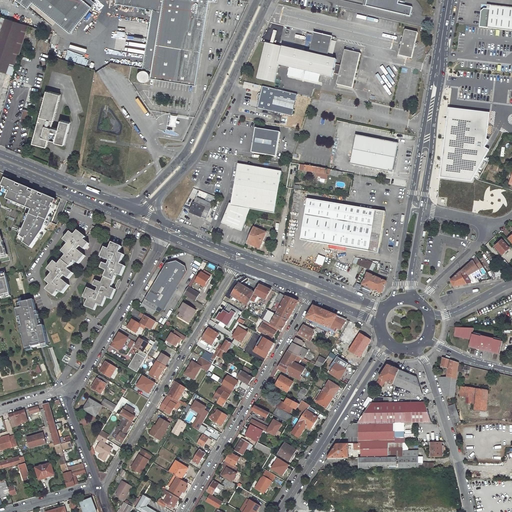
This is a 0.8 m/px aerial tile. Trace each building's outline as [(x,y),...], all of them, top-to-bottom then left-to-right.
[(16,0),(27,8),(32,2),(70,33),(91,7),(91,6),(83,0),(115,0),(115,3),(152,10),(161,11),(152,70),(151,74),(150,78),(195,85),(209,2),(210,1),(216,2),(216,0),(16,0)] [(398,4),(398,0),(366,0),(365,6),(410,16),(412,7),(398,4)] [(481,26),(511,30),(511,7),(488,4),(488,8),(485,8),(482,11),(481,26)] [(152,10),(142,69),(132,67),(132,71),(146,73),(151,74),(152,70),(161,11),(152,10)] [(0,32),(0,70),(13,75),(28,26),(5,18),(0,32)] [(418,33),(405,29),(398,56),(411,59),(418,33)] [(309,53),(265,43),(256,79),(274,83),(278,65),(289,67),(287,76),(317,83),(319,74),(332,77),(333,73),(339,75),(336,85),(352,88),(360,54),(344,50),(341,65),(335,64),(336,60),(331,59),(327,57),(328,53),(330,40),(331,37),(315,33),(314,36),(313,35),(309,53)] [(297,95),(262,87),(260,93),(258,94),(257,96),(256,98),(257,101),(258,102),(257,108),(292,116),(297,95)] [(61,119),(59,128),(52,127),(61,94),(47,90),(33,143),(47,147),(49,139),(56,141),(55,142),(65,144),(71,122),(61,119)] [(25,113),(30,115),(32,107),(27,105),(24,113),(25,113)] [(485,112),(448,108),(439,177),(472,181),(489,150),(485,147),(489,140),(486,139),(490,118),(486,114),(485,112)] [(25,113),(22,123),(28,125),(30,115),(25,113)] [(276,157),(280,133),(255,129),(255,134),(254,134),(253,135),(252,140),(251,143),(251,145),(252,147),(253,147),(252,153),(276,157)] [(398,142),(355,134),(349,164),(392,171),(398,142)] [(250,209),(274,214),(281,172),(238,164),(231,204),(229,203),(220,223),(240,232),(250,209)] [(299,164),(298,170),(317,173),(317,175),(322,175),(322,174),(326,175),(326,174),(327,174),(327,172),(329,172),(329,174),(337,175),(338,174),(342,174),(342,172),(329,170),(299,164)] [(55,206),(56,201),(6,179),(2,187),(11,191),(6,200),(32,211),(21,237),(25,239),(24,244),(31,249),(43,232),(53,209),(51,209),(53,205),(55,206)] [(188,212),(205,220),(211,205),(195,198),(188,212)] [(300,240),(328,245),(377,253),(378,248),(377,248),(383,212),(307,199),(300,240)] [(94,226),(91,234),(96,236),(99,228),(94,226)] [(262,241),(266,233),(253,227),(246,243),(253,246),(254,244),(259,246),(262,241)] [(54,263),(48,272),(52,275),(46,283),(51,286),(47,292),(54,298),(59,292),(63,295),(70,287),(62,280),(64,277),(69,281),(73,274),(69,271),(75,262),(79,265),(85,257),(77,250),(79,247),(84,250),(89,244),(84,241),(85,238),(77,232),(74,236),(70,233),(63,242),(68,245),(62,253),(66,256),(58,266),(54,263)] [(511,246),(504,237),(502,239),(510,248),(511,250),(511,249),(511,246)] [(509,252),(507,251),(510,248),(502,239),(498,242),(494,246),(503,255),(505,253),(507,254),(509,252)] [(110,251),(106,249),(101,258),(111,263),(109,267),(103,264),(101,269),(107,272),(101,284),(95,282),(93,286),(99,290),(97,293),(88,289),(84,298),(88,301),(85,307),(95,312),(98,306),(103,308),(107,299),(112,301),(116,291),(112,289),(117,275),(122,277),(126,268),(121,266),(125,257),(119,254),(122,248),(113,244),(110,251)] [(471,284),(470,281),(467,275),(483,266),(477,257),(459,273),(450,281),(454,287),(471,284)] [(511,270),(511,267),(510,266),(504,259),(500,263),(497,265),(501,269),(503,271),(495,273),(496,279),(508,277),(507,270),(508,272),(509,273),(511,270)] [(362,260),(361,262),(358,260),(357,264),(360,265),(359,266),(369,270),(372,263),(367,260),(366,262),(362,260)] [(161,274),(144,301),(157,309),(163,313),(186,275),(185,270),(176,264),(171,265),(169,269),(167,269),(163,275),(161,274)] [(211,279),(202,273),(196,282),(205,288),(208,282),(211,279)] [(367,273),(362,285),(381,293),(386,282),(367,273)] [(0,298),(6,297),(5,295),(10,294),(7,278),(2,279),(2,277),(0,277),(0,298)] [(265,302),(271,291),(259,286),(254,295),(250,301),(256,304),(259,299),(265,302)] [(254,295),(239,287),(233,297),(247,305),(250,301),(254,295)] [(196,302),(200,295),(189,288),(185,295),(196,302)] [(285,298),(279,295),(275,302),(281,306),(285,298)] [(287,321),(298,303),(285,298),(281,306),(276,315),(287,321)] [(139,309),(152,317),(157,309),(144,301),(139,309)] [(195,310),(184,304),(182,307),(193,314),(195,310)] [(37,318),(34,306),(16,311),(18,319),(20,318),(23,328),(20,328),(22,336),(23,336),(26,350),(32,348),(42,346),(48,345),(45,332),(43,332),(41,333),(38,322),(39,322),(38,318),(37,318)] [(193,314),(182,307),(180,311),(180,312),(183,314),(181,318),(187,322),(189,317),(190,318),(193,314)] [(328,333),(332,326),(337,317),(313,308),(307,319),(320,325),(319,326),(318,327),(318,328),(328,333)] [(231,311),(228,315),(221,310),(216,320),(226,326),(235,313),(231,311)] [(276,315),(266,310),(260,320),(264,322),(277,330),(281,332),(287,321),(276,315)] [(248,318),(256,323),(259,319),(251,315),(248,318)] [(150,331),(155,324),(142,316),(139,320),(141,321),(139,324),(150,331)] [(332,326),(340,331),(346,321),(337,317),(332,326)] [(340,331),(343,333),(349,322),(346,321),(340,331)] [(140,328),(130,322),(127,326),(137,332),(140,328)] [(258,331),(272,339),(277,330),(264,322),(258,331)] [(244,331),(246,328),(238,324),(230,338),(240,344),(247,333),(244,331)] [(298,335),(307,340),(309,342),(313,335),(312,335),(311,334),(313,331),(303,326),(298,335)] [(474,328),(456,327),(455,335),(471,339),(469,347),(500,354),(503,341),(494,339),(494,338),(482,335),(481,336),(473,334),(474,328)] [(316,328),(314,331),(325,337),(328,333),(318,328),(316,328)] [(218,335),(208,330),(200,343),(205,346),(206,344),(211,347),(214,343),(216,344),(217,340),(216,339),(218,335)] [(178,343),(180,339),(181,340),(184,341),(186,337),(175,331),(173,335),(172,334),(167,341),(176,347),(178,343)] [(118,332),(107,350),(112,352),(114,349),(120,352),(128,338),(118,332)] [(370,341),(360,335),(350,351),(360,358),(370,341)] [(300,358),(304,351),(298,348),(302,341),(296,338),(288,352),(297,357),(300,358)] [(264,339),(259,349),(262,350),(259,354),(266,358),(273,345),(264,339)] [(139,351),(147,356),(152,347),(144,342),(140,340),(135,348),(139,351)] [(224,353),(225,354),(231,345),(226,341),(220,351),(216,357),(220,360),(224,353)] [(217,349),(215,352),(213,351),(211,354),(213,355),(210,360),(212,361),(210,364),(212,365),(216,357),(220,351),(217,349)] [(137,355),(144,359),(146,356),(147,356),(139,351),(137,355)] [(298,381),(306,366),(299,362),(296,366),(293,364),(297,357),(288,352),(278,370),(298,381)] [(137,355),(136,354),(128,368),(136,373),(144,359),(137,355)] [(169,360),(161,355),(156,362),(165,367),(169,360)] [(314,365),(321,368),(325,360),(319,356),(314,365)] [(192,362),(189,367),(187,370),(184,375),(193,380),(200,368),(207,372),(212,365),(210,364),(201,358),(196,365),(192,362)] [(440,378),(445,395),(455,396),(458,371),(469,373),(470,366),(459,364),(459,363),(443,358),(442,366),(448,367),(447,377),(440,378)] [(115,368),(106,362),(99,373),(109,379),(115,368)] [(149,375),(157,380),(165,367),(156,362),(149,375)] [(346,371),(336,364),(329,375),(339,381),(346,371)] [(382,388),(385,383),(393,386),(400,372),(388,367),(376,385),(382,388)] [(402,389),(423,397),(417,379),(400,372),(393,386),(399,388),(402,389)] [(247,386),(252,378),(248,376),(242,373),(237,380),(247,386)] [(157,383),(144,375),(137,387),(150,394),(157,383)] [(91,389),(100,394),(108,382),(99,376),(91,389)] [(232,392),(237,383),(227,377),(222,386),(226,388),(232,392)] [(293,383),(282,377),(276,387),(287,393),(293,383)] [(186,389),(176,384),(174,382),(172,385),(174,387),(168,397),(177,403),(178,401),(186,389)] [(338,389),(329,383),(322,393),(332,399),(334,395),(338,389)] [(473,411),(486,412),(488,389),(459,387),(459,397),(465,398),(464,404),(473,405),(473,411)] [(217,404),(223,407),(232,392),(226,388),(224,393),(219,390),(218,390),(212,400),(218,403),(217,404)] [(316,403),(325,409),(332,399),(322,393),(316,403)] [(177,403),(168,397),(160,409),(164,412),(164,414),(169,417),(177,403)] [(279,400),(275,406),(290,414),(293,409),(296,410),(298,407),(300,404),(286,397),(284,402),(279,400)] [(113,412),(115,413),(121,403),(125,404),(126,401),(121,398),(115,407),(116,408),(113,412)] [(104,400),(101,406),(113,413),(113,412),(116,408),(115,407),(104,400)] [(208,407),(197,400),(191,409),(200,414),(203,416),(206,410),(208,407)] [(307,410),(310,406),(302,400),(300,404),(298,407),(307,410)] [(95,417),(101,407),(90,401),(84,410),(91,414),(90,415),(95,417)] [(447,403),(455,426),(461,424),(455,404),(454,402),(450,403),(450,402),(447,403)] [(431,423),(425,403),(391,404),(389,404),(371,405),(358,425),(393,424),(399,424),(431,423)] [(48,428),(54,448),(60,446),(48,405),(43,406),(42,407),(43,410),(48,428)] [(252,411),(266,418),(270,413),(254,405),(252,411)] [(125,406),(124,409),(123,411),(119,416),(121,416),(131,423),(134,418),(131,416),(133,411),(125,406)] [(210,412),(206,410),(203,416),(200,414),(192,426),(199,430),(210,412)] [(319,418),(307,410),(291,434),(299,439),(306,427),(311,430),(319,418)] [(221,426),(226,417),(217,411),(215,414),(212,412),(208,419),(221,426)] [(7,417),(11,429),(19,427),(19,426),(17,419),(25,417),(24,412),(7,417)] [(125,439),(123,438),(131,423),(121,416),(118,420),(122,423),(116,432),(116,431),(111,438),(115,441),(121,444),(125,439)] [(25,417),(17,419),(19,426),(27,423),(25,417)] [(169,425),(160,419),(155,427),(150,435),(159,441),(169,425)] [(249,424),(250,424),(263,431),(266,432),(268,427),(252,419),(249,424)] [(282,424),(273,419),(268,427),(266,432),(274,437),(282,424)] [(183,423),(179,421),(171,434),(175,436),(183,423)] [(250,424),(244,436),(257,443),(263,431),(250,424)] [(393,439),(393,424),(358,425),(359,445),(361,445),(387,444),(394,444),(393,439)] [(210,438),(204,434),(198,444),(204,448),(210,438)] [(8,437),(0,439),(0,451),(16,447),(13,437),(9,439),(8,437)] [(28,450),(45,446),(43,437),(34,439),(34,438),(26,440),(28,450)] [(103,463),(110,450),(103,446),(106,441),(105,441),(98,437),(95,441),(99,443),(94,452),(100,455),(98,459),(103,463)] [(252,446),(241,440),(235,452),(242,456),(246,448),(250,450),(252,446)] [(297,450),(285,442),(277,455),(289,463),(297,450)] [(61,452),(71,449),(69,443),(65,444),(60,446),(54,448),(62,476),(76,472),(78,471),(77,469),(67,472),(68,472),(67,473),(61,452)] [(257,443),(254,448),(270,455),(272,450),(257,443)] [(441,457),(441,446),(441,443),(421,443),(421,446),(422,448),(430,447),(430,458),(441,457)] [(361,451),(361,459),(388,459),(387,444),(361,445),(361,451)] [(394,444),(387,444),(388,459),(417,458),(417,452),(407,452),(407,449),(404,444),(394,444)] [(348,459),(348,445),(337,445),(327,460),(343,459),(348,459)] [(192,462),(199,466),(207,454),(200,449),(192,462)] [(150,456),(142,451),(131,469),(139,475),(150,456)] [(224,461),(235,467),(240,458),(230,452),(224,461)] [(0,466),(1,469),(20,464),(21,467),(19,467),(22,479),(26,478),(28,477),(23,458),(0,464),(0,466)] [(289,465),(277,458),(270,469),(282,477),(289,465)] [(417,470),(417,458),(388,459),(361,459),(358,459),(358,471),(376,471),(376,468),(383,468),(383,470),(417,470)] [(433,469),(433,464),(421,464),(421,458),(417,458),(417,470),(433,469)] [(188,470),(176,462),(170,473),(177,478),(180,480),(184,474),(185,475),(188,470)] [(50,466),(35,469),(38,481),(53,477),(50,466)] [(237,473),(226,467),(221,476),(232,483),(237,473)] [(276,476),(266,470),(263,475),(273,481),(276,476)] [(62,476),(66,490),(74,487),(72,478),(74,477),(78,476),(76,472),(62,476)] [(273,481),(263,475),(255,488),(265,495),(273,481)] [(113,482),(118,485),(121,481),(122,482),(123,480),(116,477),(113,482)] [(169,491),(179,497),(182,493),(184,488),(187,484),(180,480),(177,478),(169,491)] [(225,480),(223,483),(227,485),(226,487),(229,489),(230,487),(233,489),(235,486),(225,480)] [(122,502),(131,488),(122,482),(117,490),(118,491),(117,493),(115,497),(122,502)] [(222,487),(213,482),(207,493),(212,495),(214,492),(218,495),(222,487)] [(5,483),(0,484),(0,499),(9,497),(6,489),(5,483)] [(15,495),(12,487),(6,489),(9,497),(15,495)] [(169,493),(163,503),(159,500),(156,504),(164,509),(165,507),(170,509),(171,508),(173,509),(178,499),(169,493)] [(153,511),(145,507),(150,500),(142,496),(140,498),(136,506),(134,510),(137,511),(153,511)] [(135,498),(132,504),(136,506),(140,498),(139,497),(138,499),(135,498)] [(221,504),(209,497),(205,503),(217,510),(221,504)] [(68,501),(70,509),(71,511),(76,510),(73,500),(68,501)] [(89,501),(80,504),(82,511),(94,511),(91,502),(89,501)] [(256,511),(259,507),(249,501),(246,506),(247,507),(244,511),(256,511)] [(122,511),(127,506),(122,503),(116,511),(122,511)]
